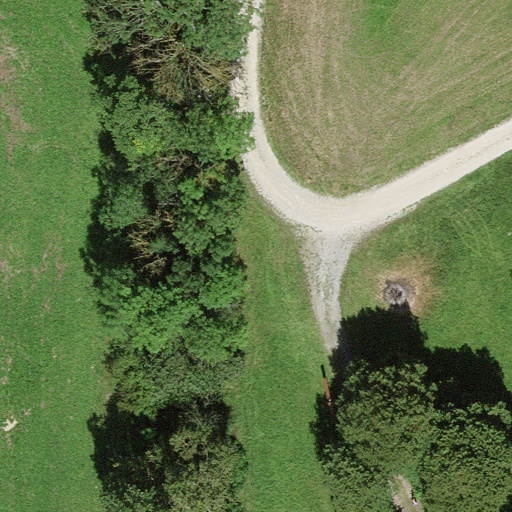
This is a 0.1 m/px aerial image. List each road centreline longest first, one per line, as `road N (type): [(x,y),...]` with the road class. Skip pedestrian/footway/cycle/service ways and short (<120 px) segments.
road 1 (track): [(228,0),(220,40),(241,123),(306,227),(387,202),(511,146)]
road 2 (track): [(333,219),(315,286),(335,379),(414,466),(507,511)]
